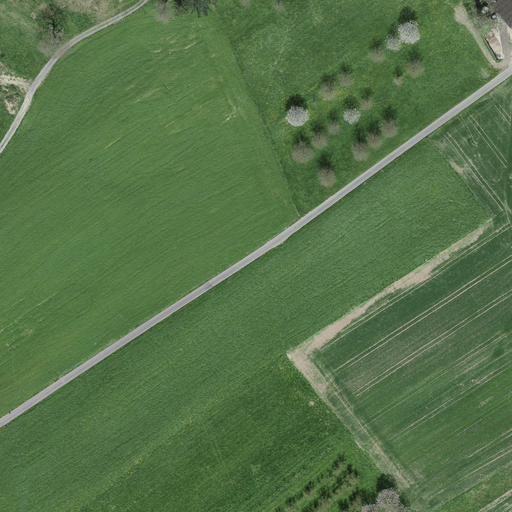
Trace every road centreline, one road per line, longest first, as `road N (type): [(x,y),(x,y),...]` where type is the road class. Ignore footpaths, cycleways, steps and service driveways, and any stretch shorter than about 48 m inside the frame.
road 1 (unclassified): [(0,422),(285,235),(511,68)]
road 2 (track): [(144,0),(55,52),(0,147)]
